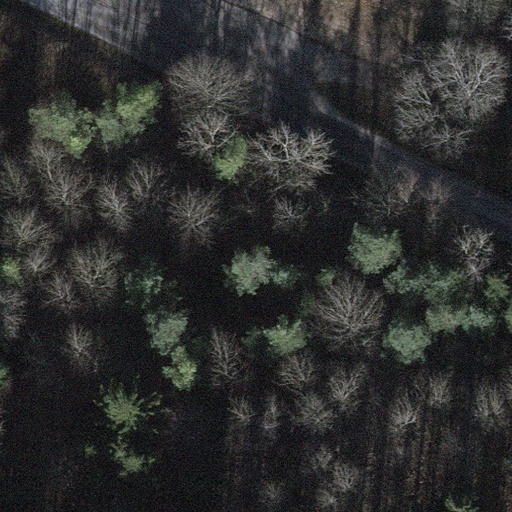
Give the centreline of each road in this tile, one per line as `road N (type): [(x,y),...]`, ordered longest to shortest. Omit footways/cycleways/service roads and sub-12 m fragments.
road 1 (tertiary): [(511,225),(56,0)]
road 2 (track): [(511,114),(294,58),(102,22)]
